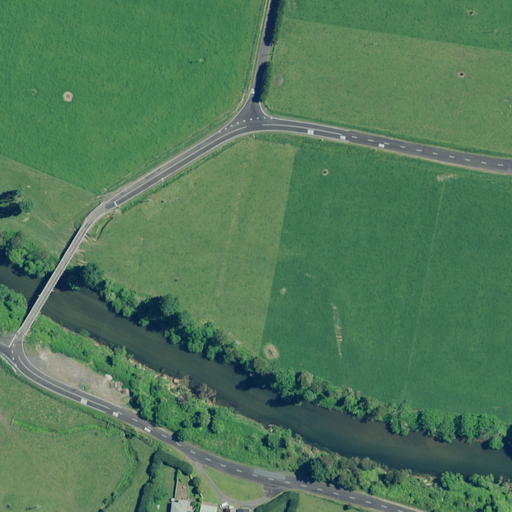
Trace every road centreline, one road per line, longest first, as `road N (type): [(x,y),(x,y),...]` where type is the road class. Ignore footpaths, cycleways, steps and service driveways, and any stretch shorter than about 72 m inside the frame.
road 1 (unclassified): [(403,511),(205,458),(39,377),(17,350)]
road 2 (unclassified): [(252,125),(93,217),(21,334)]
road 3 (unclassified): [(511,166),(317,129),(252,125)]
road 4 (unclassified): [(252,125),(275,0)]
